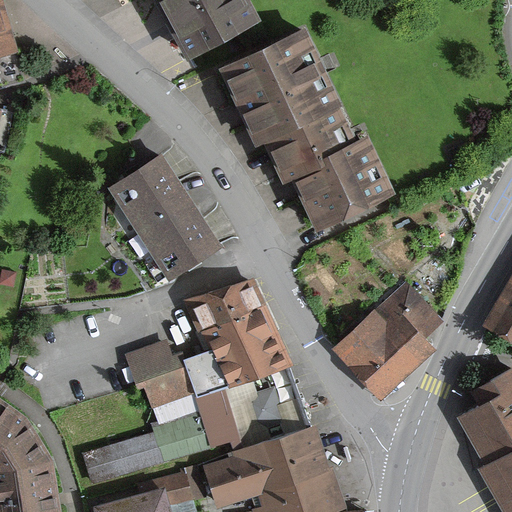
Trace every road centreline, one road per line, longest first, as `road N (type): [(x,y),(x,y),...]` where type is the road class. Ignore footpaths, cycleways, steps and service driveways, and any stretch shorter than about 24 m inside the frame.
road 1 (residential): [(49,0),(194,137),(372,446),(405,462)]
road 2 (secondary): [(405,462),(432,384),(511,234)]
